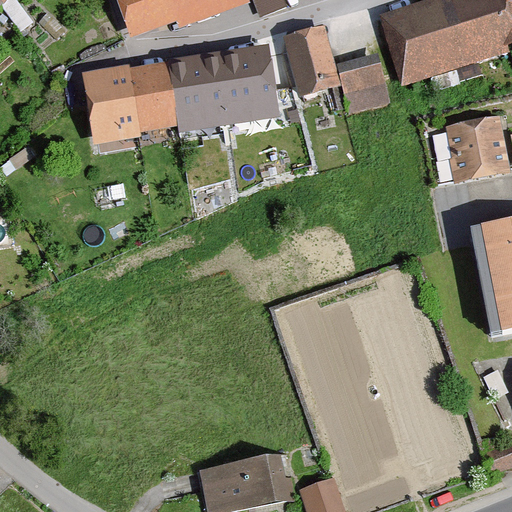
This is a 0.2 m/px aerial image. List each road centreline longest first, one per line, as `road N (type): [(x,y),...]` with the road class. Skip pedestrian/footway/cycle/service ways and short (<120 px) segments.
road 1 (residential): [(367,0),(225,40),(134,51)]
road 2 (unknown): [(270,27),(288,109),(260,132)]
